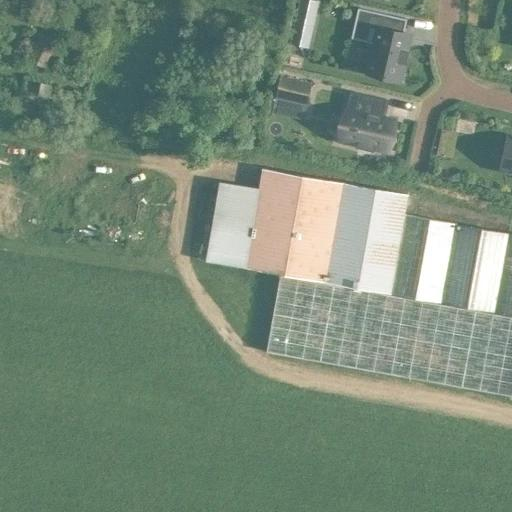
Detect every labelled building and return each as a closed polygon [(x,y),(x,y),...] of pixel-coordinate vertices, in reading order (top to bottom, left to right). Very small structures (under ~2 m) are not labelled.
[(305,46),(315,0),(298,0),(289,42),(305,46)] [(355,21),(351,37),(373,42),(366,72),(398,79),(402,61),(404,61),(407,49),(405,48),(408,32),(402,31),(405,17),(357,6),(353,21),(355,21)] [(94,20),(96,11),(85,9),(83,18),(94,20)] [(26,58),(45,66),(54,43),(36,36),(26,58)] [(306,102),(310,84),(278,77),(274,95),(306,102)] [(50,85),(39,82),(36,96),(24,93),(22,100),(45,106),(50,85)] [(71,89),(60,88),(58,98),(69,99),(71,89)] [(379,151),(385,123),(375,120),(379,103),(340,94),(336,114),(340,114),(335,141),(379,151)] [(440,125),(438,132),(453,136),(455,128),(440,125)] [(511,137),(506,136),(499,167),(511,170),(511,137)] [(250,267),(276,272),(324,280),(341,181),(259,166),(242,265),(250,267)] [(375,289),(390,292),(404,213),(407,192),(341,181),(324,280),(375,289)] [(390,292),(389,292),(511,314),(511,232),(404,213),(390,292)] [(511,314),(389,292),(324,280),(276,272),(262,349),(511,394),(511,314)]
